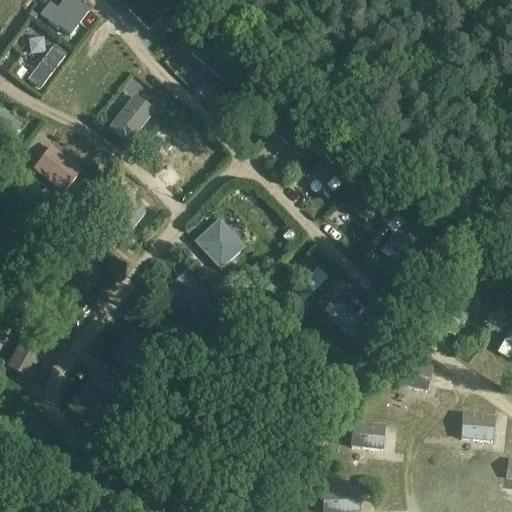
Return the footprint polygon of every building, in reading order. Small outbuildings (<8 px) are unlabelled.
[(71,39),(90,12),(71,0),(67,0),(49,25),(58,32),(60,31),(71,39)] [(174,3),(170,0),(142,0),(127,18),(147,35),(174,3)] [(210,34),(190,57),(220,81),(239,59),(210,34)] [(46,44),(19,81),(39,95),(66,59),(46,44)] [(287,102),(265,82),(244,101),(266,123),(287,102)] [(136,99),(114,128),(133,143),(155,113),(136,99)] [(0,136),(10,143),(23,128),(0,111),(0,136)] [(299,114),(293,121),(295,123),(280,138),(303,162),(316,149),(306,138),(314,129),(299,114)] [(160,163),(187,184),(206,160),(179,139),(160,163)] [(79,171),(51,151),(38,167),(54,179),(49,184),(63,194),(79,171)] [(340,154),(314,180),(330,197),(358,170),(340,154)] [(346,209),(365,225),(386,202),(367,186),(346,209)] [(109,227),(123,239),(147,212),(134,200),(109,227)] [(216,221),(192,244),(218,271),(239,251),(242,248),(216,221)] [(433,248),(439,241),(419,223),(393,253),(418,275),(439,253),(433,248)] [(74,256),(56,278),(86,301),(104,279),(74,256)] [(316,273),(286,302),(296,312),(325,283),(316,273)] [(182,274),(165,293),(174,301),(171,305),(181,314),(185,310),(193,317),(210,298),(182,274)] [(464,287),(446,313),(463,326),(482,300),(464,287)] [(327,320),(359,349),(370,338),(337,308),(327,320)] [(27,381),(54,333),(35,324),(28,336),(30,338),(18,361),(16,360),(9,372),(27,381)] [(511,333),(510,333),(503,345),(511,349),(511,333)] [(135,377),(149,355),(127,338),(112,361),(135,377)] [(338,369),(343,364),(316,341),(300,358),(293,353),(286,361),(306,377),(314,368),(333,385),(342,372),(338,369)] [(200,347),(183,368),(204,385),(221,364),(200,347)] [(428,394),(433,369),(399,362),(393,386),(428,394)] [(139,406),(97,376),(87,389),(115,410),(104,425),(118,435),(139,406)] [(494,419),(463,416),(460,441),(492,444),(494,419)] [(383,452),(385,427),(353,424),(351,450),(383,452)] [(77,483),(85,467),(55,455),(44,480),(62,487),(66,479),(77,483)] [(166,511),(171,506),(141,486),(131,501),(146,511),(145,511),(166,511)] [(359,511),(358,490),(321,490),(321,511),(359,511)] [(266,511),(240,493),(231,506),(238,511),(266,511)]
